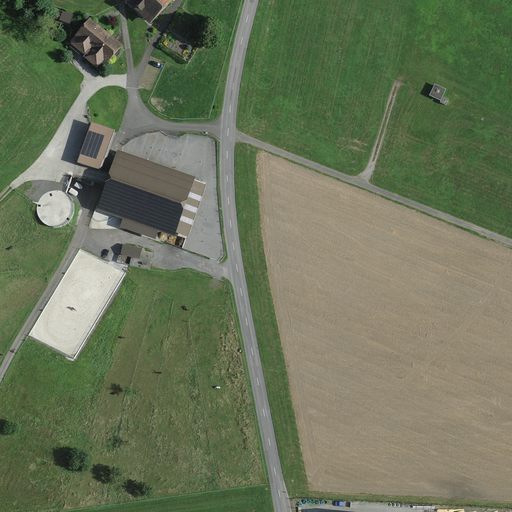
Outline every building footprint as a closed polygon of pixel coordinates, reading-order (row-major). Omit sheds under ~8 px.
[(122,0),(150,26),(175,0),(122,0)] [(91,19),(69,44),(98,69),(104,63),(107,65),(123,47),(91,19)] [(435,85),(430,97),(441,102),(446,90),(435,85)] [(92,125),(77,165),(101,173),(115,133),(92,125)] [(118,152),(97,211),(175,239),(196,179),(118,152)] [(123,242),(121,253),(139,258),(142,247),(123,242)]
